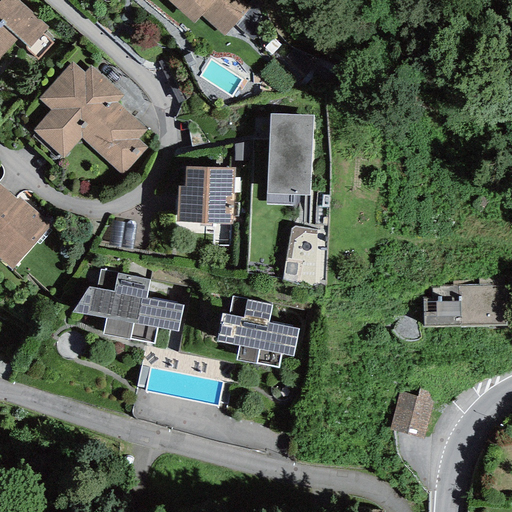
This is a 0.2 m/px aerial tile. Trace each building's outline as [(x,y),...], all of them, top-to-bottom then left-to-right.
[(54,37),(11,0),(0,0),(0,56),(14,40),(35,58),(54,37)] [(244,3),(240,0),(163,0),(216,39),(244,3)] [(153,137),(70,58),(33,97),(45,109),(24,131),(54,159),(77,135),(118,174),(153,137)] [(308,119),(262,115),(255,205),(301,208),(308,119)] [(230,170),(176,167),(172,225),(226,228),(230,170)] [(43,227),(0,187),(0,267),(3,270),(43,227)] [(149,276),(95,266),(62,309),(94,316),(90,337),(168,353),(178,308),(144,301),(149,276)] [(501,285),(407,287),(408,326),(501,324),(501,285)] [(211,291),(200,337),(224,342),(221,356),(282,370),(291,328),(257,320),(261,302),(211,291)] [(433,395),(396,387),(385,436),(422,444),(433,395)]
